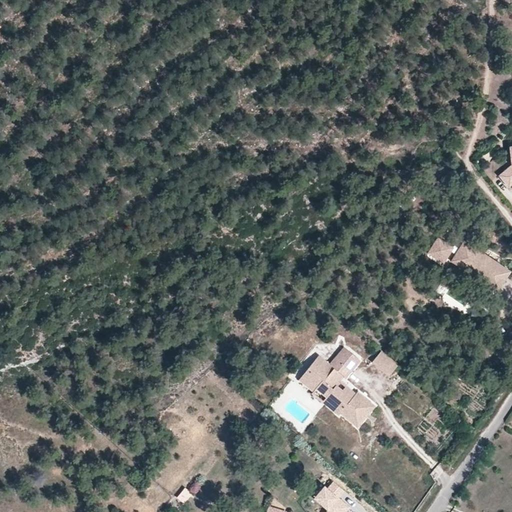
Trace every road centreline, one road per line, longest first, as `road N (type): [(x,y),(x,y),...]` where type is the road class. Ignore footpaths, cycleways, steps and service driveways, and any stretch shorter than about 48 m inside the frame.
road 1 (track): [(491,0),(483,110),(462,158),(511,221)]
road 2 (residential): [(434,511),(511,398)]
